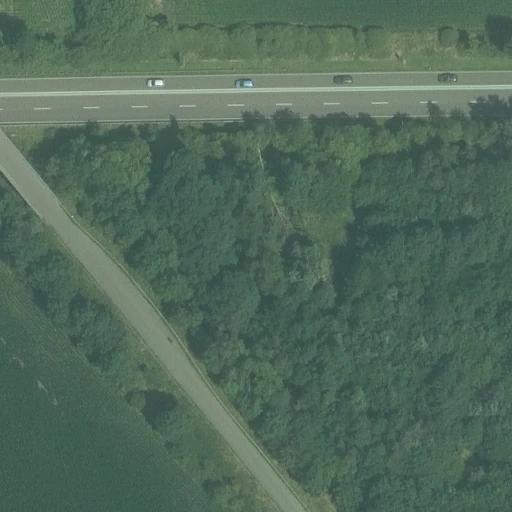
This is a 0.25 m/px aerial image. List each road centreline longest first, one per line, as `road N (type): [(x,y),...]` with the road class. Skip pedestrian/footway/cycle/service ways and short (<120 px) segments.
road 1 (trunk): [(0,105),(511,92)]
road 2 (unclassified): [(295,511),(132,304),(0,153)]
